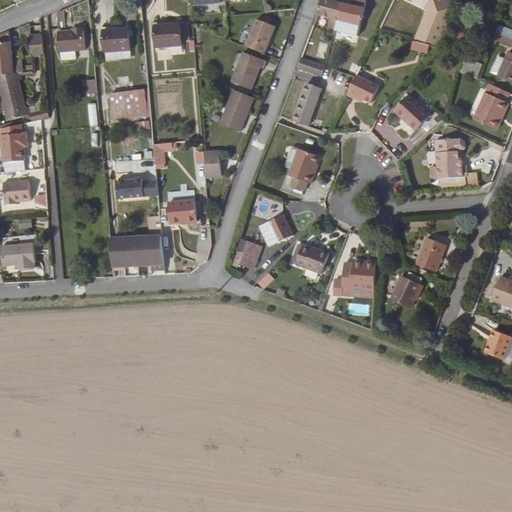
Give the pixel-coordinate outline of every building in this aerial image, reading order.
[(323,0),(323,3),(318,16),(330,19),(329,24),(336,25),(338,20),(343,3),(340,2),(340,0),(323,0)] [(343,3),(338,20),(360,25),(365,0),(353,0),(352,5),(343,3)] [(439,3),(440,0),(427,0),(427,2),(415,26),(432,34),(445,6),(439,3)] [(445,6),(450,8),(454,0),(453,0),(440,0),(439,3),(445,6)] [(61,11),(54,14),(58,53),(84,51),(81,28),(70,30),(71,32),(63,33),(61,11)] [(260,20),(250,46),(268,54),(274,40),(273,39),(274,34),(276,35),(279,27),(260,20)] [(155,27),(157,48),(182,45),(180,25),(155,27)] [(511,31),(496,26),(494,33),(508,38),(511,31)] [(105,53),(130,51),(128,30),(103,33),(105,53)] [(511,45),(511,39),(508,38),(494,33),(492,39),(511,45)] [(0,91),(1,92),(8,123),(32,118),(30,111),(27,111),(22,87),(25,86),(23,73),(23,61),(10,63),(9,34),(0,37),(0,91)] [(31,58),(43,57),(41,38),(30,39),(31,58)] [(424,53),(426,45),(410,41),(408,49),(424,53)] [(511,80),(511,52),(505,50),(497,76),(511,80)] [(269,61),(247,52),(235,83),(254,90),(263,67),(266,69),(269,61)] [(477,80),(482,65),(464,58),(459,73),(477,80)] [(304,60),(301,70),(323,77),(327,67),(304,60)] [(358,77),(349,96),(356,99),(357,96),(363,99),(373,103),(381,86),(358,76),(358,77)] [(96,80),(85,80),(85,95),(96,94),(96,80)] [(310,86),(297,124),(313,129),(325,90),(310,86)] [(507,101),(510,91),(493,86),(489,96),(486,95),(476,119),(499,128),(510,102),(507,101)] [(250,113),(257,97),(237,88),(223,122),(244,130),(249,117),(247,116),(249,112),(250,113)] [(117,108),(118,115),(131,113),(130,107),(134,106),(133,92),(112,94),(113,108),(117,108)] [(424,125),(429,118),(407,101),(394,118),(405,126),(407,124),(411,128),(410,130),(418,136),(425,127),(424,125)] [(95,104),(87,105),(90,126),(98,125),(95,104)] [(148,120),(134,124),(136,133),(151,129),(148,120)] [(21,125),(0,128),(0,146),(4,174),(28,171),(22,133),(21,125)] [(440,181),(469,177),(467,166),(464,166),(463,158),(459,159),(458,152),(463,152),(465,148),(464,142),(460,139),(434,143),(438,170),(432,171),(433,182),(440,181)] [(176,144),(153,145),(154,169),(165,169),(165,151),(177,151),(176,144)] [(225,173),(222,149),(208,150),(210,174),(225,173)] [(295,188),(297,189),(308,192),(309,193),(312,185),(315,186),(319,177),(316,176),(320,165),(323,157),(301,151),(293,179),(297,180),(295,188)] [(117,201),(157,196),(152,152),(131,154),(131,158),(112,160),(117,201)] [(470,187),(469,177),(440,181),(441,191),(470,187)] [(30,182),(5,185),(7,207),(18,205),(18,203),(32,202),(30,182)] [(308,192),(297,189),(295,196),(306,200),(308,192)] [(34,195),(34,206),(47,205),(46,195),(34,195)] [(174,224),(188,223),(200,222),(199,201),(172,203),(174,224)] [(275,229),(282,243),(297,237),(288,215),(263,226),(266,233),(275,229)] [(148,228),(160,227),(159,216),(147,218),(148,228)] [(273,247),(282,243),(275,229),(266,233),(273,247)] [(112,241),(115,268),(154,264),(155,272),(169,271),(165,235),(112,241)] [(241,239),(232,264),(253,272),(262,247),(241,239)] [(446,246),(427,239),(417,265),(436,272),(446,246)] [(315,249),(306,245),(299,263),(324,273),(331,254),(316,248),(315,249)] [(3,250),(6,268),(19,267),(22,267),(22,272),(37,270),(37,265),(38,265),(36,246),(3,250)] [(352,290),(375,291),(377,266),(366,265),(366,262),(353,261),(353,264),(344,264),(342,291),(352,292),(352,290)] [(263,290),(274,280),(268,273),(257,283),(263,290)] [(511,279),(502,275),(493,298),(511,305),(511,279)] [(415,310),(424,286),(402,278),(392,302),(415,310)] [(511,337),(491,330),(482,355),(511,365),(511,337)]
